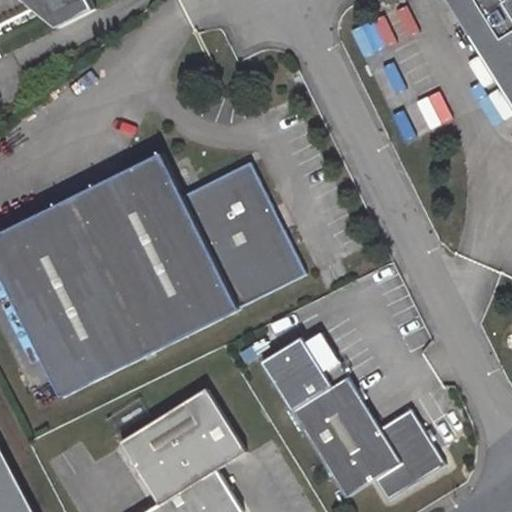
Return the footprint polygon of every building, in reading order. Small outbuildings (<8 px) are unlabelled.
[(0,0),(0,25),(53,0),(65,0),(67,3),(51,11),(59,28),(97,9),(93,0),(0,0)] [(511,0),(463,0),(511,83),(511,0)] [(171,156),(0,236),(0,247),(72,397),(318,280),(260,166),(192,195),(171,156)] [(266,362),(296,414),(341,389),(306,338),(266,362)] [(341,389),(296,414),(350,500),(376,484),(388,503),(447,465),(414,414),(386,432),(355,381),(341,389)] [(149,511),(244,511),(247,510),(222,470),(253,452),(214,386),(124,441),(164,503),(149,511)] [(41,511),(0,431),(0,511),(41,511)]
